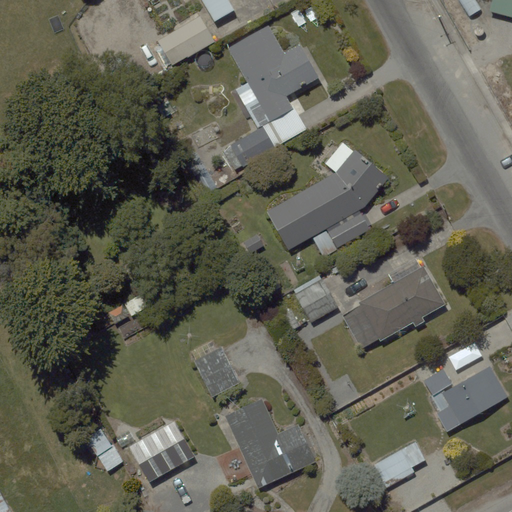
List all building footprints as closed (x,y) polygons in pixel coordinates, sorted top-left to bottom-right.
[(229,0),(197,0),(218,36),(242,23),(229,0)] [(481,9),(475,0),(457,0),(467,17),(481,9)] [(216,43),(197,11),(152,38),(171,69),(216,43)] [(223,150),(237,174),(279,150),(266,128),(293,113),(286,101),(318,83),(298,48),(282,57),(269,34),(230,56),(258,106),(244,115),(254,132),(223,150)] [(362,214),(387,186),(343,146),(324,167),(339,181),(337,183),(267,218),(288,258),(315,243),(326,265),(375,239),(362,214)] [(377,350),(395,341),(392,336),(403,330),(406,336),(426,326),(423,321),(444,310),(424,272),(358,305),(361,310),(343,319),(359,352),(374,345),(377,350)] [(320,279),(291,296),(309,328),(338,311),(320,279)] [(148,311),(138,294),(107,314),(117,330),(148,311)] [(287,336),(299,330),(291,313),(281,319),(273,303),(254,313),(273,350),(290,342),(287,336)] [(222,350),(193,363),(211,403),(240,390),(222,350)] [(431,402),(448,436),(502,410),(483,372),(454,386),(446,369),(421,381),(431,402)] [(276,437),(262,406),(225,423),(257,492),(313,466),(295,428),(276,437)] [(97,429),(82,439),(97,459),(111,448),(97,429)] [(173,431),(137,451),(153,479),(189,460),(173,431)] [(225,436),(201,448),(222,491),(246,480),(225,436)] [(401,450),(373,467),(387,491),(415,474),(401,450)] [(12,511),(0,486),(0,511),(12,511)] [(379,511),(369,489),(341,501),(345,511),(379,511)]
